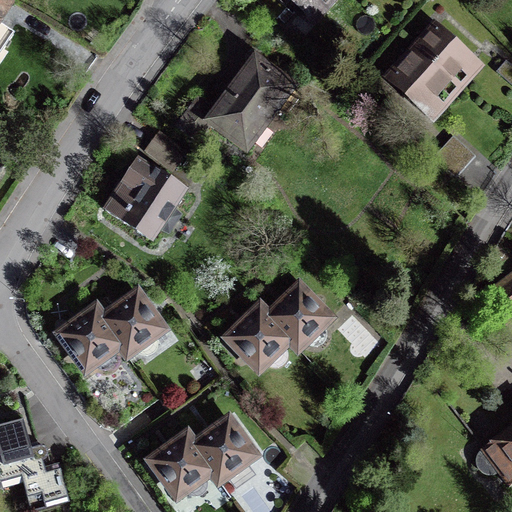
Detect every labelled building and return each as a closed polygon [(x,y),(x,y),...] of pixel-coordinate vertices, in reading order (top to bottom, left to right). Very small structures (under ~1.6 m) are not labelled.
[(255,0),(277,19),(287,8),(277,0),(255,0)] [(292,0),(316,21),(334,0),(292,0)] [(0,50),(12,34),(0,26),(0,50)] [(436,27),(418,48),(453,79),(460,71),(470,80),(481,67),(436,27)] [(453,79),(418,48),(390,80),(434,119),(446,106),(436,98),(453,79)] [(255,60),(216,113),(210,121),(211,122),(246,148),(276,108),(286,115),(301,94),(255,60)] [(511,86),(511,66),(506,61),(496,72),(511,86)] [(197,141),(211,122),(210,121),(216,113),(198,100),(178,126),(197,141)] [(186,154),(159,134),(154,142),(149,149),(175,169),(186,154)] [(433,159),(455,178),(475,156),(453,137),(433,159)] [(153,242),(161,230),(155,226),(167,208),(173,212),(187,192),(139,161),(123,185),(105,211),(153,242)] [(511,278),(487,297),(506,321),(511,316),(511,278)] [(327,335),(323,326),(329,319),(299,288),(285,302),(268,318),(290,340),(299,349),(305,343),(314,348),(323,344),(327,335)] [(120,308),(102,320),(121,345),(128,356),(135,350),(141,356),(150,356),(156,351),(158,343),(155,336),(163,330),(137,295),(120,308)] [(284,346),(290,340),(268,318),(259,309),(244,324),(229,339),(259,370),(266,364),(271,367),(279,368),(285,363),(288,355),(284,346)] [(114,351),(121,345),(102,320),(95,310),(80,321),(60,335),(86,371),(93,365),(102,371),(111,369),(117,360),(114,351)] [(0,489),(23,483),(30,511),(34,511),(64,504),(68,497),(60,469),(54,465),(50,466),(46,460),(49,454),(47,449),(41,446),(32,448),(24,419),(0,425),(0,489)] [(212,472),(219,482),(254,457),(228,421),(212,434),(194,447),(212,472)] [(500,472),(511,488),(511,486),(511,425),(481,448),(482,450),(478,460),(481,469),(488,474),(500,472)] [(205,477),(212,472),(194,447),(186,436),(169,449),(152,461),(177,497),(185,491),(191,497),(199,497),(206,492),(208,484),(205,477)]
